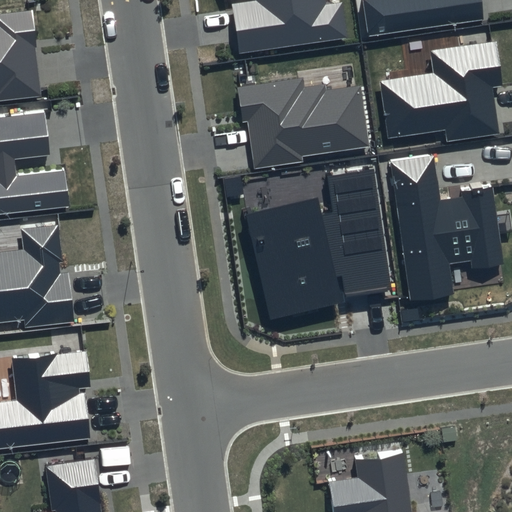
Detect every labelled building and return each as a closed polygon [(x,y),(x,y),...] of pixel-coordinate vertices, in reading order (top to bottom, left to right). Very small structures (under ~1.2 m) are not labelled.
[(0,0),(0,87),(29,84),(18,0),(0,0)] [(246,0),(247,4),(219,9),(225,48),(337,30),(331,0),(246,0)] [(355,0),(358,26),(472,13),(470,0),(355,0)] [(432,69),(378,77),(386,133),(443,124),(445,137),(497,130),(490,84),(502,82),(495,36),(429,45),(432,69)] [(299,62),(211,72),(217,124),(231,122),(234,146),(251,144),(253,155),(361,142),(353,71),(301,77),(299,62)] [(37,107),(0,111),(0,204),(55,199),(51,164),(2,169),(0,154),(0,149),(41,145),(37,107)] [(437,197),(431,151),(390,157),(408,297),(453,291),(449,260),(468,257),(469,266),(502,262),(491,182),(459,186),(460,194),(437,197)] [(359,168),(325,173),(330,208),(307,211),(306,200),(246,208),(258,292),(326,282),(322,258),(335,256),(340,288),(376,283),(359,168)] [(3,246),(0,246),(0,306),(8,306),(10,323),(60,318),(49,216),(0,222),(3,246)] [(0,382),(2,396),(0,395),(0,435),(76,426),(70,378),(78,377),(74,343),(0,352),(0,382)] [(455,426),(441,428),(443,442),(458,440),(455,426)] [(401,511),(391,442),(341,450),(344,471),(308,476),(313,510),(332,507),(332,511),(429,511),(430,510),(418,511),(401,511)] [(93,511),(86,452),(24,460),(30,503),(42,502),(43,511),(93,511)]
